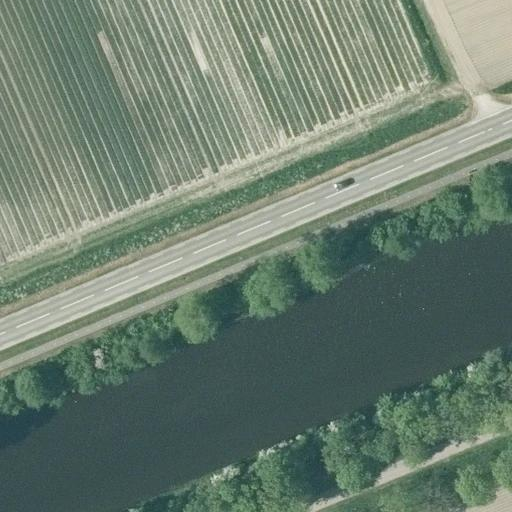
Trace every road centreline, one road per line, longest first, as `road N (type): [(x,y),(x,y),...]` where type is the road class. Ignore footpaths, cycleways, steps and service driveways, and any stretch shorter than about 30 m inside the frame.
road 1 (primary): [(0,336),(511,122)]
road 2 (unclassified): [(280,511),(511,415)]
